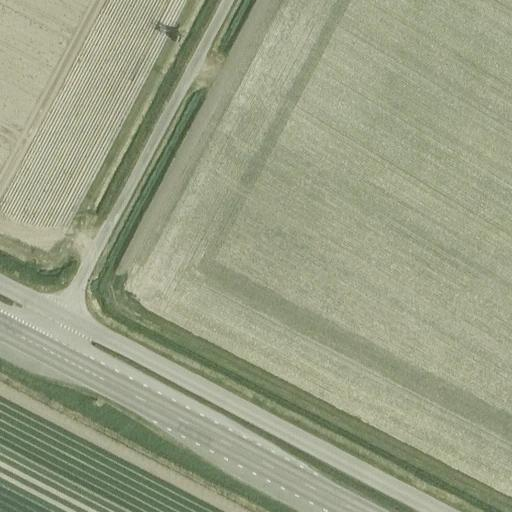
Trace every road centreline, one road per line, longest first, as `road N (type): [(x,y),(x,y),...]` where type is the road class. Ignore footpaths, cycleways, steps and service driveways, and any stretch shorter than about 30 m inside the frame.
road 1 (unclassified): [(438,511),(0,283)]
road 2 (tertiary): [(356,511),(0,327)]
road 3 (track): [(228,0),(43,349)]
